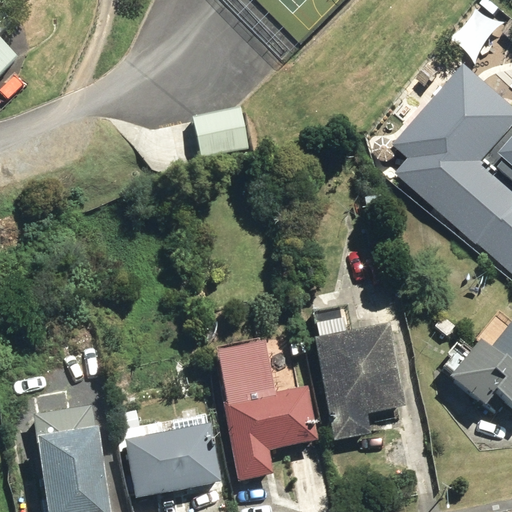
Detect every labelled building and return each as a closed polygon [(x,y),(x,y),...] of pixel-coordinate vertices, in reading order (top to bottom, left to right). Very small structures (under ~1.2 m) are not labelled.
[(0,48),(0,79),(16,64),(0,48)] [(511,138),(511,115),(457,70),(389,152),(406,165),(393,181),(511,280),(511,196),(483,173),(511,138)] [(239,112),(184,123),(193,164),(247,153),(239,112)] [(361,124),(336,126),(337,145),(363,143),(361,124)] [(380,198),(357,200),(360,228),(383,226),(380,198)] [(343,310),(304,317),(325,453),(364,447),(360,424),(399,418),(385,332),(348,338),(343,310)] [(511,428),(511,336),(493,322),(466,357),(457,350),(433,381),(475,415),(482,405),(511,428)] [(252,351),(205,359),(228,491),(266,485),(262,460),(313,452),(303,394),(265,400),(259,363),(271,360),(267,337),(250,340),(252,351)] [(109,422),(126,508),(214,491),(199,418),(166,424),(169,442),(156,445),(152,426),(145,427),(143,416),(109,422)] [(97,511),(82,417),(27,426),(31,450),(24,452),(34,511),(97,511)]
